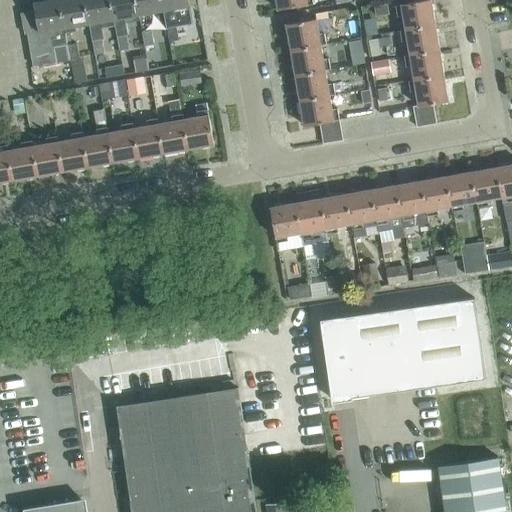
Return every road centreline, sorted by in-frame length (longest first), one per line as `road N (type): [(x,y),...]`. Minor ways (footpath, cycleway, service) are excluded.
road 1 (residential): [(0,208),(259,158)]
road 2 (residential): [(259,158),(497,136)]
road 3 (residential): [(259,158),(227,0)]
road 4 (residential): [(475,0),(497,136)]
